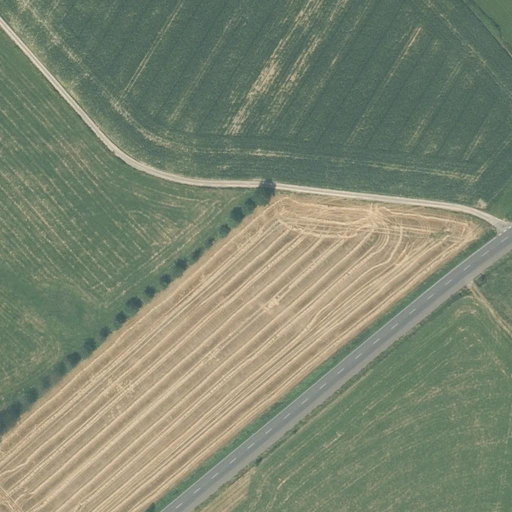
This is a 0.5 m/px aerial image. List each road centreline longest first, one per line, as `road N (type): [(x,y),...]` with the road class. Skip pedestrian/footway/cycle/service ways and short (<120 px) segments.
road 1 (track): [(509,237),(455,208),(151,174),(104,143),(0,21)]
road 2 (secondary): [(511,235),(167,511)]
